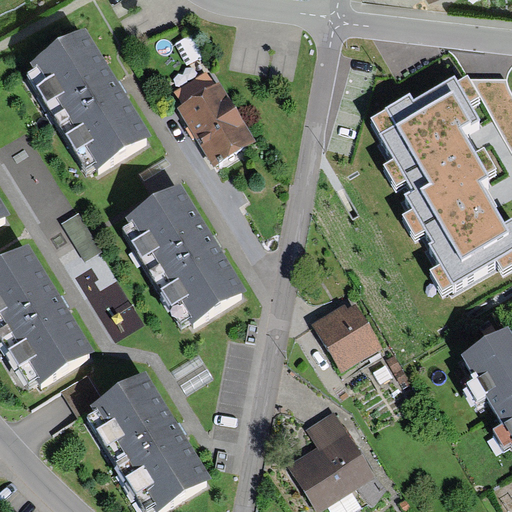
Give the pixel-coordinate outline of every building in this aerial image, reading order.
[(83,38),(32,69),(95,174),(146,143),(83,38)] [(196,135),(213,164),(247,144),(199,64),(188,70),(193,79),(170,92),(189,124),(182,128),(189,139),(196,135)] [(483,107),(465,75),(412,104),(407,96),(362,120),(385,161),(381,163),(419,232),(411,235),(446,298),(499,269),(505,279),(511,274),(511,219),(502,225),(485,194),(494,189),(492,185),(501,181),(483,148),(473,153),(466,140),(483,131),(473,113),(483,107)] [(508,87),(506,79),(472,81),(511,150),(511,94),(511,92),(508,87)] [(176,192),(125,223),(188,327),(239,296),(176,192)] [(24,252),(0,266),(0,327),(36,387),(87,357),(24,252)] [(342,376),(380,353),(360,319),(349,325),(343,315),(315,332),(342,376)] [(511,338),(508,331),(460,358),(474,382),(465,387),(477,407),(487,401),(503,428),(494,433),(507,455),(511,452),(511,338)] [(141,380),(90,410),(151,511),(157,511),(204,484),(141,380)] [(384,492),(329,415),(305,433),(322,458),(308,468),(301,458),(284,470),(314,511),(350,484),(366,505),(384,492)]
